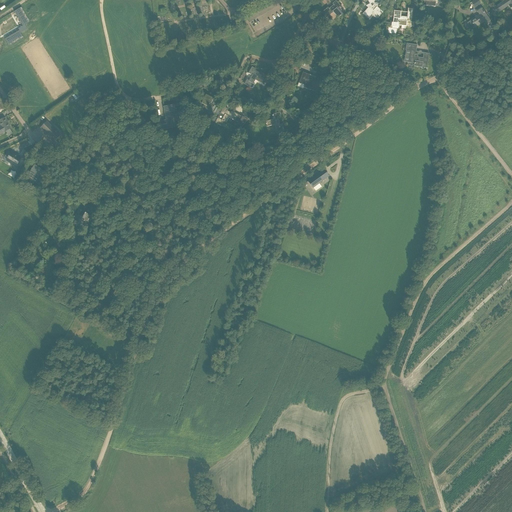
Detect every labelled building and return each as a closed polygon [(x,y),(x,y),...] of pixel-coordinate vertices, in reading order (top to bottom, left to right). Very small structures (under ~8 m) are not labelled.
[(332,3),(334,5),(329,9),(328,7),(321,13),(326,18),(333,12),(338,18),(340,16),(341,16),(343,14),(340,10),(339,11),(337,9),(341,6),(336,0),(332,3)] [(362,14),(368,19),(374,12),(379,16),(383,12),(378,8),(381,4),(379,3),(381,0),(367,0),(370,4),(372,3),(374,4),(370,9),(368,7),(362,14)] [(511,0),(506,0),(494,8),(497,13),(509,5),(511,9),(511,0)] [(414,22),(411,22),(413,9),(408,8),(407,18),(401,17),(401,11),(394,10),(393,22),(392,22),(391,26),(399,27),(399,25),(406,26),(414,27),(414,22)] [(478,11),(480,15),(471,21),(467,23),(471,29),(475,27),(482,22),(484,20),(486,23),(490,21),(482,9),(478,11)] [(22,26),(18,29),(19,30),(21,33),(28,29),(25,25),(22,26)] [(408,62),(409,62),(414,63),(414,66),(422,67),(426,68),(429,54),(424,53),(423,59),(417,58),(418,52),(415,52),(416,46),(407,44),(405,50),(410,51),(408,62)] [(265,83),(268,76),(261,72),(260,74),(255,71),(256,69),(252,67),(248,73),(252,75),(249,80),(247,79),(244,84),(251,88),(254,84),(253,84),(257,78),(265,83)] [(276,75),(278,80),(279,81),(285,77),(282,72),(276,75)] [(303,72),(298,83),(304,85),(303,87),(310,90),(311,90),(315,91),(320,79),(315,77),(313,82),(308,80),(310,75),(303,72)] [(210,111),(210,112),(215,114),(220,104),(215,102),(216,100),(206,95),(201,103),(204,105),(202,107),(210,111)] [(166,124),(159,125),(160,130),(167,129),(167,127),(172,126),(170,113),(179,112),(180,117),(187,116),(185,107),(176,108),(175,105),(163,107),(166,124)] [(239,123),(236,128),(239,129),(248,120),(231,111),(230,113),(226,111),(228,109),(223,107),(215,122),(223,127),(228,117),(239,123)] [(243,116),(250,120),(253,113),(246,110),(243,116)] [(265,121),(266,127),(274,125),(276,134),(285,132),(283,124),(279,124),(278,119),(281,118),(280,112),(272,114),(273,119),(265,121)] [(0,127),(0,133),(4,132),(5,131),(8,136),(12,133),(10,129),(11,128),(4,118),(0,120),(0,124),(1,126),(0,127)] [(50,138),(52,136),(56,140),(61,135),(58,132),(47,121),(40,128),(50,138)] [(5,156),(11,159),(9,163),(19,169),(24,161),(20,159),(14,155),(14,154),(15,155),(15,154),(11,151),(11,152),(11,153),(8,151),(5,156)] [(30,172),(33,174),(32,175),(38,179),(35,183),(39,185),(37,187),(41,189),(44,184),(39,181),(40,180),(42,177),(41,177),(44,172),(40,169),(34,165),(30,172)] [(313,188),(329,176),(324,170),(308,181),(313,188)] [(82,217),(78,215),(81,210),(79,209),(73,220),(84,227),(91,216),(85,213),(82,217)]
